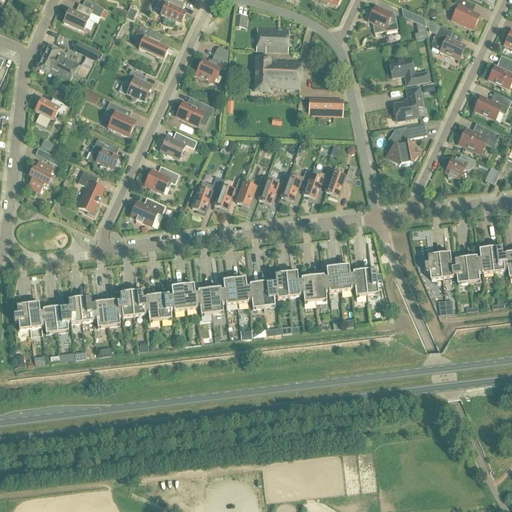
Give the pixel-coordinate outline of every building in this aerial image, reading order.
[(160,0),(156,10),(163,13),(160,18),(165,20),(162,28),(164,29),(166,29),(168,30),(170,30),(172,31),(175,24),(180,26),(185,15),(180,13),(183,5),(181,4),(177,2),(173,1),(170,0),(160,0)] [(473,32),(479,17),(468,12),(471,5),(460,0),(456,0),(454,5),(458,7),(451,22),(473,32)] [(85,2),(82,7),(79,5),(74,15),(69,12),(63,25),(82,34),(88,21),(91,15),(98,18),(101,17),(104,10),(85,2)] [(374,35),(397,31),(394,15),(392,16),(375,8),(368,23),(372,25),(374,35)] [(137,13),(130,10),(126,19),(133,23),(137,13)] [(424,21),(412,15),(401,10),(403,18),(425,29),(424,21)] [(246,30),(247,17),(236,16),(234,29),(246,30)] [(439,28),(424,21),(425,29),(428,28),(428,32),(436,36),(432,42),(441,46),(442,49),(439,53),(458,62),(465,48),(449,40),(452,34),(439,28)] [(138,33),(160,42),(162,37),(141,27),(138,33)] [(257,30),(256,54),(265,55),(265,54),(287,54),(288,31),(257,30)] [(163,62),(168,51),(143,40),(138,51),(163,62)] [(99,54),(89,49),(77,43),(73,52),(82,56),(80,61),(83,62),(82,64),(92,69),(99,54)] [(49,47),(46,53),(56,58),(54,62),(64,67),(63,69),(74,74),(78,67),(57,56),(59,53),(49,47)] [(203,60),(195,77),(207,83),(207,84),(209,85),(210,86),(212,85),(213,86),(221,69),(225,71),(227,70),(228,54),(221,50),(220,50),(219,50),(218,50),(218,51),(217,51),(217,52),(216,52),(211,64),(203,60)] [(36,71),(37,71),(46,76),(48,74),(69,85),(74,74),(63,69),(64,67),(54,62),(56,58),(46,53),(36,71)] [(406,77),(407,80),(408,87),(429,85),(428,75),(414,76),(411,59),(388,63),(391,80),(406,77)] [(299,91),(300,63),(275,62),(275,61),(255,60),(254,93),(268,93),(269,90),(270,90),(271,90),(299,91)] [(494,68),(488,82),(508,92),(511,82),(511,63),(505,60),(500,71),(494,68)] [(131,72),(125,85),(123,84),(119,93),(131,99),(133,103),(136,101),(144,105),(146,100),(150,98),(149,94),(151,89),(142,85),(145,78),(131,72)] [(80,97),(85,99),(88,92),(83,90),(80,97)] [(421,109),(418,90),(406,92),(407,102),(405,103),(406,105),(392,107),(395,124),(417,120),(415,110),(421,109)] [(57,92),(54,97),(65,102),(68,97),(57,92)] [(73,107),(77,98),(72,96),(70,100),(67,99),(65,103),(73,107)] [(476,109),(474,113),(494,123),(499,114),(505,116),(511,103),(498,97),(494,105),(480,98),(478,103),(477,103),(476,104),(475,104),(475,105),(475,106),(475,107),(475,108),(476,109)] [(35,113),(42,117),(42,119),(47,122),(48,120),(53,123),(57,115),(62,118),(67,108),(56,102),(53,108),(41,101),(35,113)] [(341,118),(342,102),(310,101),(309,117),(341,118)] [(210,117),(213,111),(198,103),(195,110),(183,104),(176,119),(197,129),(204,114),(210,117)] [(128,140),(135,124),(119,117),(122,110),(109,104),(104,116),(112,120),(108,131),(128,140)] [(406,130),(386,159),(399,168),(400,167),(402,168),(404,169),(407,168),(409,167),(410,165),(412,166),(421,153),(408,144),(410,141),(426,138),(424,127),(406,130)] [(495,145),(499,137),(484,130),(481,138),(465,131),(458,146),(466,150),(465,152),(472,155),(473,153),(480,156),(487,142),(495,145)] [(193,152),(197,144),(181,137),(178,144),(167,139),(160,153),(178,161),(185,148),(193,152)] [(97,140),(90,156),(87,162),(96,166),(96,164),(113,172),(119,160),(115,158),(119,150),(97,140)] [(236,145),(231,143),(227,154),(232,156),(236,145)] [(349,166),(353,156),(347,153),(343,164),(349,166)] [(57,168),(61,162),(49,156),(46,163),(57,168)] [(471,171),(475,163),(460,156),(458,162),(452,159),(447,170),(446,171),(447,180),(455,179),(459,181),(463,173),(471,171)] [(505,178),(511,164),(506,162),(500,176),(505,178)] [(49,180),(53,171),(38,164),(30,180),(32,181),(28,189),(39,195),(44,187),(47,188),(51,181),(49,180)] [(77,177),(79,171),(73,168),(70,174),(77,177)] [(356,170),(350,168),(346,179),(345,183),(351,185),(356,170)] [(174,187),(179,177),(163,170),(160,177),(151,172),(149,177),(148,176),(145,183),(146,183),(144,187),(151,190),(150,193),(156,196),(157,193),(162,196),(165,189),(167,190),(169,189),(171,186),(174,187)] [(500,174),(491,170),(485,183),(494,187),(500,174)] [(310,177),(306,190),(303,197),(306,198),(305,200),(315,204),(319,194),(317,193),(320,185),(328,188),(333,175),(333,173),(328,171),(325,177),(312,172),(311,176),(311,177),(310,177)] [(96,210),(104,191),(95,187),(98,180),(83,173),(77,186),(87,190),(78,209),(88,214),(87,215),(93,218),(97,210),(96,210)] [(288,180),(283,193),(281,200),(284,201),(283,203),(293,206),(297,196),(295,196),(298,188),(306,190),(310,177),(311,177),(311,176),(305,174),(303,179),(297,177),(295,183),(288,180)] [(333,175),(328,188),(325,195),(330,197),(330,198),(338,201),(341,191),(340,190),(343,182),(344,179),(333,175)] [(278,191),(283,193),(288,180),(289,178),(283,176),(279,187),(278,191)] [(196,192),(189,208),(193,209),(192,211),(195,212),(194,213),(204,217),(208,207),(206,206),(209,198),(217,201),(221,188),(222,188),(224,182),(215,179),(212,188),(202,184),(200,191),(199,191),(199,193),(196,192)] [(267,181),(261,179),(257,190),(256,194),(261,196),(266,183),(267,181)] [(245,184),(239,182),(235,193),(233,196),(239,198),(244,185),(245,184)] [(266,183),(261,196),(259,203),(264,205),(263,206),(271,209),(275,199),(273,198),(276,190),(277,187),(266,183)] [(244,185),(239,198),(236,205),(241,207),(241,209),(249,212),(252,202),(251,201),(254,193),(255,189),(244,185)] [(229,204),(232,195),(233,192),(222,188),(221,188),(217,201),(214,208),(217,209),(217,211),(227,214),(230,204),(229,204)] [(161,218),(165,209),(149,201),(146,208),(137,204),(130,219),(136,222),(135,223),(141,226),(142,224),(151,229),(157,216),(161,218)] [(177,214),(182,217),(185,211),(180,208),(177,214)] [(503,249),(492,251),(495,275),(506,274),(506,272),(505,272),(504,265),(508,264),(508,257),(507,257),(504,258),(503,249)] [(481,260),(478,261),(479,268),(483,268),(483,275),(483,277),(495,275),(492,251),(480,252),(481,260)] [(451,255),(440,257),(443,281),(454,280),(454,278),(453,271),(457,271),(456,264),(452,264),(451,255)] [(443,281),(440,257),(429,258),(430,267),(426,267),(427,275),(431,274),(432,283),(443,281)] [(478,259),(467,261),(470,285),(481,284),(480,275),(483,275),(483,268),(479,268),(478,261),(478,259)] [(454,278),(457,278),(458,287),(470,285),(467,261),(455,262),(456,264),(457,271),(453,271),(454,278)] [(191,263),(192,283),(204,283),(204,263),(191,263)] [(348,268),(337,269),(340,294),(351,293),(351,291),(350,291),(350,284),(354,283),(353,276),(352,276),(349,277),(348,268)] [(327,279),(323,280),(324,287),(328,286),(329,294),(328,294),(329,295),(340,294),(337,269),(326,271),(327,279)] [(375,272),(363,273),(366,298),(378,296),(377,288),(381,287),(380,280),(376,280),(375,272)] [(350,291),(351,291),(354,291),(355,299),(366,298),(363,273),(352,275),(352,276),(353,276),(354,283),(350,284),(350,291)] [(296,274),(285,276),(288,300),(299,299),(299,297),(298,290),(302,290),(301,282),(297,283),(296,274)] [(275,286),(272,286),(271,286),(272,293),(276,293),(277,300),(277,302),(288,300),(285,276),(274,277),(275,286)] [(323,278),(312,280),(315,304),(326,303),(325,294),(328,294),(329,294),(328,286),(324,287),(323,280),(323,278)] [(299,297),(303,297),(304,305),(315,304),(312,280),(301,281),(301,282),(302,290),(298,290),(299,297)] [(245,281),(234,282),(237,307),(248,305),(248,303),(247,303),(246,296),(250,296),(249,289),(246,289),(245,281)] [(223,292),(220,292),(221,299),(225,299),(225,306),(225,308),(237,307),(234,282),(222,283),(223,292)] [(271,284),(260,286),(263,310),(274,309),(273,300),(277,300),(276,293),(272,293),(271,286),(272,286),(271,284)] [(247,303),(248,303),(251,303),(252,312),(263,310),(260,286),(249,287),(249,289),(250,296),(246,296),(247,303)] [(193,287),(182,288),(185,313),(196,311),(196,310),(195,303),(199,302),(198,295),(194,295),(193,287)] [(172,298),(168,298),(169,306),(173,305),(174,312),(174,314),(185,313),(182,288),(171,290),(172,298)] [(220,291),(209,292),(212,317),(223,315),(222,307),(225,306),(225,299),(221,299),(220,292),(220,291)] [(196,310),(199,309),(200,318),(212,317),(209,292),(197,293),(198,295),(199,302),(195,303),(196,310)] [(142,293),(130,294),(133,319),(145,318),(144,316),(143,309),(147,308),(146,301),(143,302),(142,293)] [(120,304),(117,305),(116,305),(117,312),(121,311),(122,319),(122,320),(133,319),(130,294),(119,296),(120,304)] [(168,297),(157,298),(160,323),(171,321),(170,313),(174,312),(173,305),(169,306),(168,298),(168,297)] [(144,316),(148,316),(149,324),(160,323),(157,298),(146,300),(146,301),(147,308),(143,309),(144,316)] [(90,299),(79,301),(82,325),(93,324),(93,322),(92,322),(92,315),(96,315),(95,307),(94,307),(91,308),(90,299)] [(68,310),(65,311),(66,318),(70,318),(71,325),(70,325),(70,327),(82,325),(79,301),(67,302),(68,310)] [(117,303),(105,305),(108,329),(120,328),(119,319),(122,319),(121,311),(117,312),(116,305),(117,305),(117,303)] [(92,322),(93,322),(96,322),(97,330),(108,329),(105,305),(94,306),(94,307),(95,307),(96,315),(92,315),(92,322)] [(38,306),(27,307),(30,332),(41,330),(41,328),(40,321),(44,321),(43,314),(39,314),(38,306)] [(30,332),(27,307),(16,308),(17,317),(13,317),(14,325),(18,324),(19,333),(30,332)] [(65,309),(54,311),(57,335),(68,334),(67,325),(70,325),(71,325),(70,318),(66,318),(65,311),(65,309)] [(41,328),(44,328),(45,337),(57,335),(54,311),(42,312),(43,314),(44,321),(40,321),(41,328)] [(347,328),(357,328),(356,317),(347,317),(347,328)] [(301,511),(302,511),(300,508),(298,507),(296,505),(294,504),(291,503),(289,503),(287,504),(283,505),(280,508),(278,510),(277,511),(301,511)]
